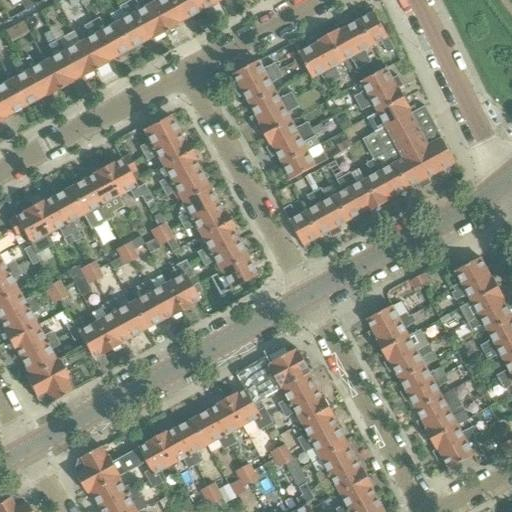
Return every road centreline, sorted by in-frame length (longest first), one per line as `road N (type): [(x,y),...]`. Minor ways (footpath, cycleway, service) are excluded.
road 1 (tertiary): [(25,451),(308,298)]
road 2 (residential): [(308,298),(186,75)]
road 3 (residential): [(427,511),(308,298)]
road 4 (tertiary): [(308,298),(508,182)]
road 5 (residential): [(0,177),(186,75)]
road 6 (residential): [(508,182),(417,0)]
road 7 (residential): [(186,75),(323,0)]
